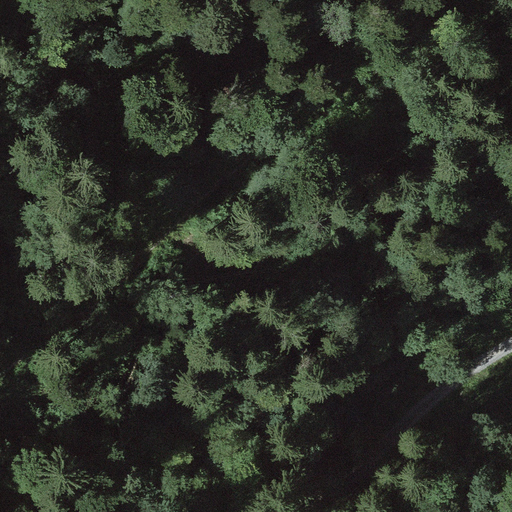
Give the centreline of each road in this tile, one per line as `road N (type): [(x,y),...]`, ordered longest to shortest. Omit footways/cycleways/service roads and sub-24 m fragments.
road 1 (track): [(0,373),(126,274),(209,186),(454,0)]
road 2 (track): [(311,511),(455,382),(511,345)]
